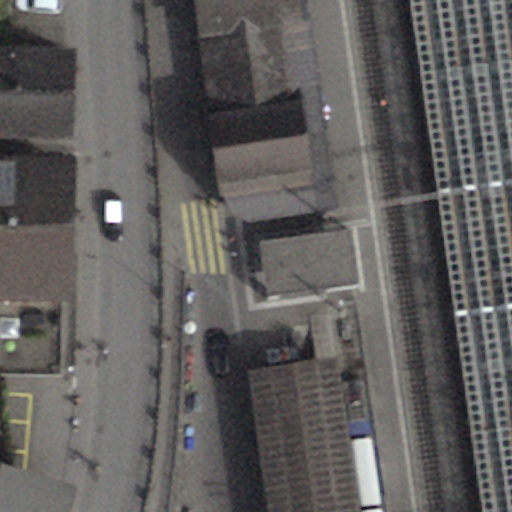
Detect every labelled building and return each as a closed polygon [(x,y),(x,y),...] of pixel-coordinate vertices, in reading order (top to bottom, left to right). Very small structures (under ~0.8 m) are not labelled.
[(203,22),(228,194),(310,182),(285,0),(208,0),(212,21),(203,22)] [(511,511),(511,0),(414,0),(487,511),(511,511)] [(0,56),(0,133),(54,135),(55,107),(56,57),(0,56)] [(0,163),(0,359),(46,361),(47,298),(57,298),(62,209),(56,209),(59,165),(0,163)] [(358,511),(338,364),(257,377),(276,511),(358,511)] [(0,511),(47,511),(50,502),(0,487),(0,511)]
